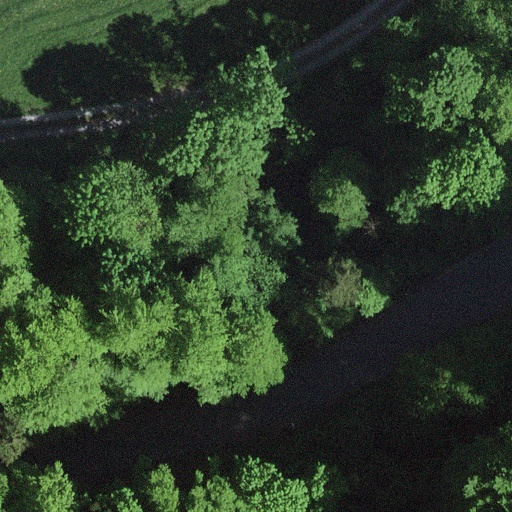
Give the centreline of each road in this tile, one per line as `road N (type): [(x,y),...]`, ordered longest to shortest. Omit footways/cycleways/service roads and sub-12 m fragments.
road 1 (unclassified): [(0,477),(282,374),(511,242)]
road 2 (track): [(323,0),(278,37),(123,122),(0,131)]
